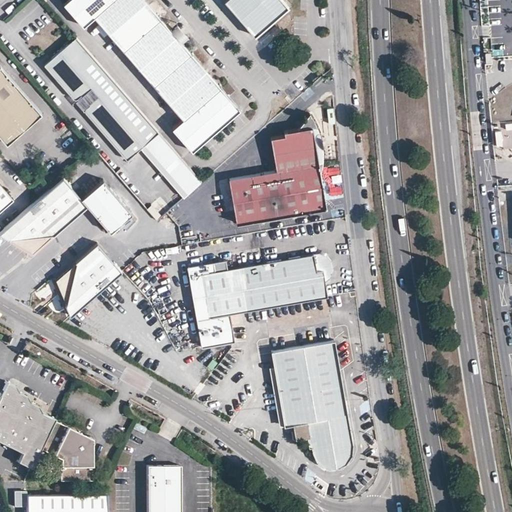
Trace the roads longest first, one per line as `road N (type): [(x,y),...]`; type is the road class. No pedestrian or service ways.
road 1 (trunk): [(383,0),(409,303),(448,511)]
road 2 (trunk): [(497,511),(457,262),(432,0)]
road 3 (unclassified): [(390,463),(339,0)]
road 4 (tertiary): [(466,0),(511,396)]
road 5 (unclassified): [(0,303),(229,435),(314,502)]
